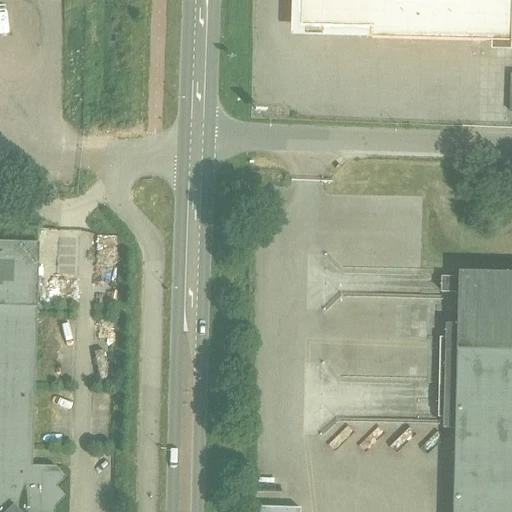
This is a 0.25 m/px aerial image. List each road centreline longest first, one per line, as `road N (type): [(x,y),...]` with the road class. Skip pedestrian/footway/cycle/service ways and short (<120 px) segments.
road 1 (unclassified): [(148,511),(154,251),(118,205),(115,182),(132,160),(182,144)]
road 2 (tertiary): [(197,511),(207,138)]
road 3 (tertiary): [(182,144),(172,511)]
road 4 (unclassified): [(511,146),(207,138)]
road 5 (tertiary): [(190,0),(182,144)]
road 6 (tertiary): [(207,138),(213,0)]
